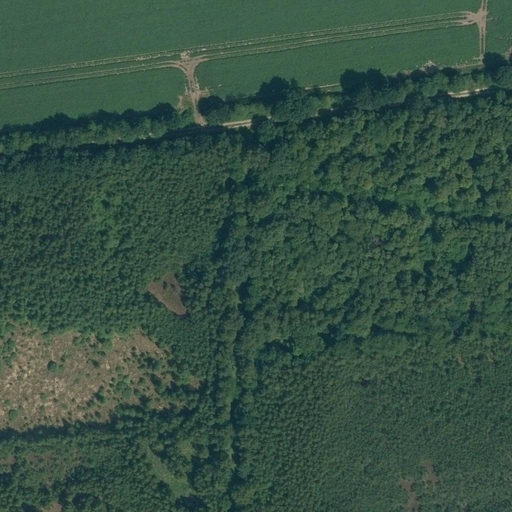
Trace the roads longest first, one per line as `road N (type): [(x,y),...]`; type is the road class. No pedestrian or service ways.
road 1 (track): [(251,123),(235,511)]
road 2 (track): [(251,123),(511,86)]
road 3 (track): [(0,157),(251,123)]
